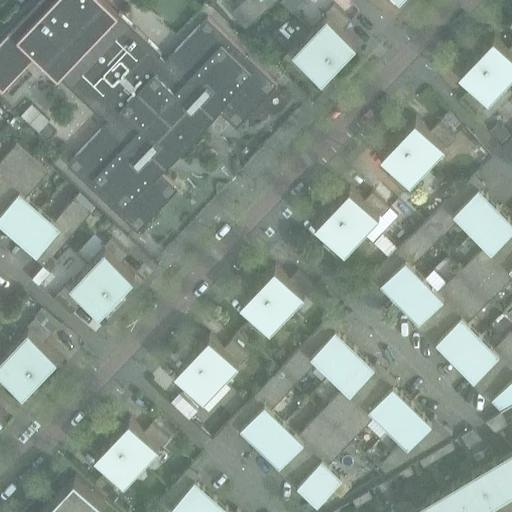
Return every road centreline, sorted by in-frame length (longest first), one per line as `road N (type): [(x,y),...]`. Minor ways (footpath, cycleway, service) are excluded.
road 1 (residential): [(260,209),(511,459)]
road 2 (residential): [(114,362),(283,511)]
road 3 (residential): [(409,55),(260,209)]
road 4 (residential): [(260,209),(114,362)]
road 5 (residential): [(114,362),(0,482)]
road 6 (residential): [(0,260),(114,362)]
road 7 (residential): [(409,55),(511,167)]
